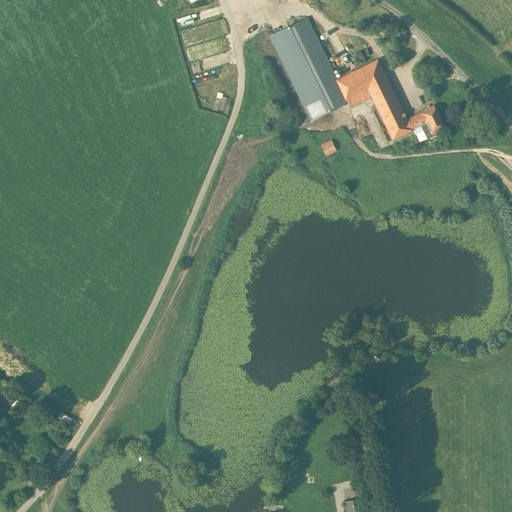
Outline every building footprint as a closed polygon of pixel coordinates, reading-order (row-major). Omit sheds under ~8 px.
[(179,17),(180,25),(201,22),(200,14),(179,17)] [(223,18),(180,30),(193,71),(202,68),(200,58),(214,54),(215,61),(228,57),(221,35),(227,33),(223,18)] [(339,79),(308,18),(269,36),(311,121),(348,103),(350,107),(372,96),(393,140),(421,126),(427,139),(434,135),(434,133),(444,128),(434,106),(408,119),(378,59),(339,79)] [(213,105),(223,108),(227,94),(218,91),(213,105)] [(337,151),(332,139),(321,145),(326,156),(337,151)] [(10,390),(5,394),(9,399),(14,396),(10,390)] [(365,511),(362,498),(344,502),(346,511),(365,511)]
